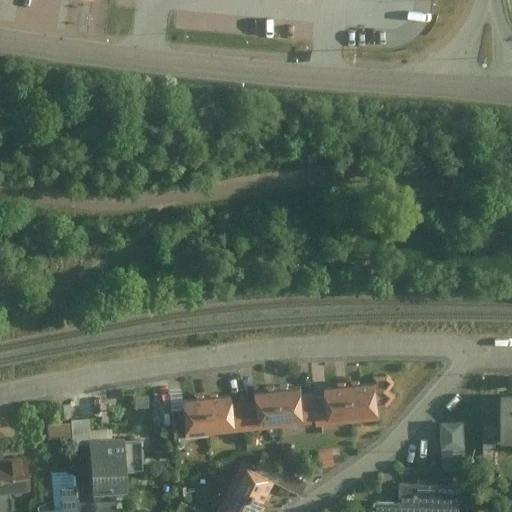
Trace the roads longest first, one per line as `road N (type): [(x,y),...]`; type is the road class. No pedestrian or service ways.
road 1 (residential): [(481,354),(457,338),(269,344),(0,393)]
road 2 (residential): [(445,88),(323,83),(0,42)]
road 3 (residential): [(481,354),(400,441),(306,511)]
